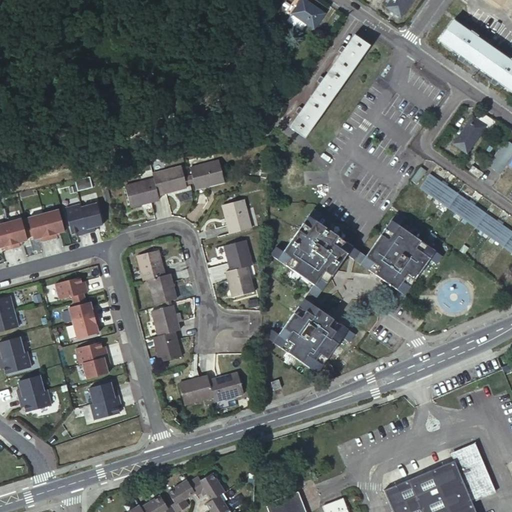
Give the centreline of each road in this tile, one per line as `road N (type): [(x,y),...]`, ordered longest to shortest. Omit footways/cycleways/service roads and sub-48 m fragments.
road 1 (tertiary): [(166,453),(373,385),(511,324)]
road 2 (unclassified): [(166,453),(111,247)]
road 3 (unclassified): [(111,247),(125,236),(178,228),(188,235),(211,316),(246,320)]
road 4 (unclassified): [(465,83),(423,146),(511,208)]
road 5 (unknown): [(364,12),(294,113)]
